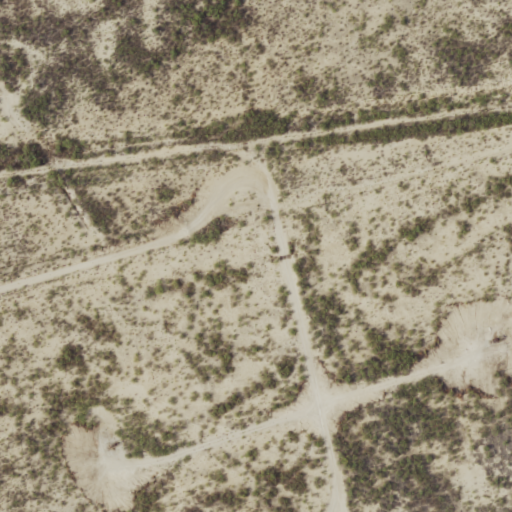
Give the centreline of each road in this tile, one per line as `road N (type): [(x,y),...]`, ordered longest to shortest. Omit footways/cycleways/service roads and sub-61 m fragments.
road 1 (track): [(511,104),(59,166),(0,80)]
road 2 (track): [(345,511),(256,140)]
